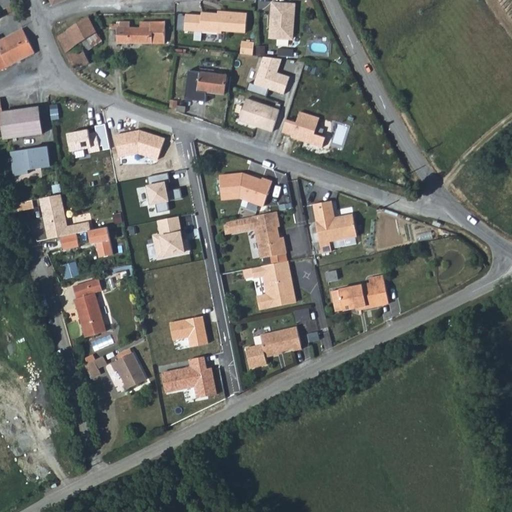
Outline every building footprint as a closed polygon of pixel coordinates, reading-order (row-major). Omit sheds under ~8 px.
[(0,0),(0,58),(1,58),(0,54),(0,49),(6,47),(6,45),(4,41),(0,42),(0,12),(5,10),(8,15),(14,12),(11,7),(9,2),(12,0),(0,0)] [(293,7),(271,5),(269,26),(271,26),(270,40),(287,42),(291,39),(293,7)] [(183,16),(182,33),(219,36),(219,33),(243,35),(244,16),(220,14),(220,16),(199,15),(199,18),(183,16)] [(94,17),(87,20),(96,33),(102,29),(94,17)] [(84,41),(96,33),(87,20),(87,19),(62,35),(57,38),(65,53),(79,44),(84,41)] [(141,22),(129,22),(129,29),(129,43),(140,44),(141,29),(141,22)] [(141,29),(140,44),(164,44),(165,23),(150,23),(150,29),(141,29)] [(129,29),(116,28),(117,43),(129,43),(129,29)] [(22,30),(11,36),(12,37),(14,40),(18,38),(20,43),(11,46),(10,43),(6,45),(6,47),(0,49),(0,54),(1,58),(0,58),(0,72),(34,55),(22,30)] [(89,49),(100,41),(96,33),(84,41),(89,49)] [(4,41),(6,45),(10,43),(11,46),(20,43),(18,38),(14,40),(12,37),(4,41)] [(243,54),(257,55),(258,42),(245,41),(243,54)] [(281,48),(281,57),(297,57),(297,48),(281,48)] [(75,71),(90,65),(82,50),(66,55),(75,71)] [(293,76),(281,73),(284,61),(266,55),(257,86),(288,94),(293,76)] [(222,94),(223,76),(198,74),(197,91),(222,94)] [(242,121),(276,133),(284,109),(250,98),(242,121)] [(0,118),(2,118),(3,121),(21,118),(17,100),(0,103),(0,118)] [(319,134),(323,117),(302,111),(299,121),(289,119),(284,135),(327,147),(329,137),(319,134)] [(99,129),(71,133),(74,151),(92,148),(93,152),(113,149),(109,124),(99,125),(99,129)] [(13,152),(17,174),(55,168),(52,146),(13,152)] [(239,178),(216,180),(218,204),(236,202),(259,211),(269,187),(258,184),(258,186),(239,178)] [(56,193),(35,197),(42,230),(63,226),(56,193)] [(324,202),(308,204),(311,222),(309,223),(312,244),(349,239),(346,217),(328,219),(324,202)] [(272,217),(248,221),(256,263),(281,258),(279,243),(275,244),(272,232),(275,231),(272,217)] [(104,227),(85,230),(88,244),(92,243),(95,257),(109,254),(104,227)] [(73,233),(57,236),(60,249),(75,246),(73,233)] [(69,279),(82,275),(78,262),(65,265),(69,279)] [(114,282),(137,275),(134,264),(111,271),(114,282)] [(280,267),(247,273),(248,283),(258,281),(261,300),(252,301),(254,314),(289,307),(288,297),(285,297),(284,290),(286,288),(285,281),(282,279),(280,267)] [(328,271),(330,281),(340,279),(339,270),(328,271)] [(361,285),(330,291),(333,311),(347,309),(347,313),(379,307),(374,279),(361,281),(361,285)] [(258,281),(248,283),(252,301),(261,300),(258,281)] [(96,283),(98,295),(85,297),(81,297),(86,335),(107,333),(102,295),(110,294),(109,282),(96,283)] [(83,285),(85,297),(98,295),(96,283),(83,285)] [(327,312),(333,311),(330,291),(324,292),(327,312)] [(299,322),(314,321),(313,309),(298,310),(299,322)] [(255,339),(259,361),(271,359),(271,357),(287,354),(287,356),(295,354),(291,332),(255,339)] [(142,381),(129,353),(107,364),(110,370),(113,369),(124,390),(142,381)] [(88,374),(104,366),(100,358),(84,366),(88,374)]
